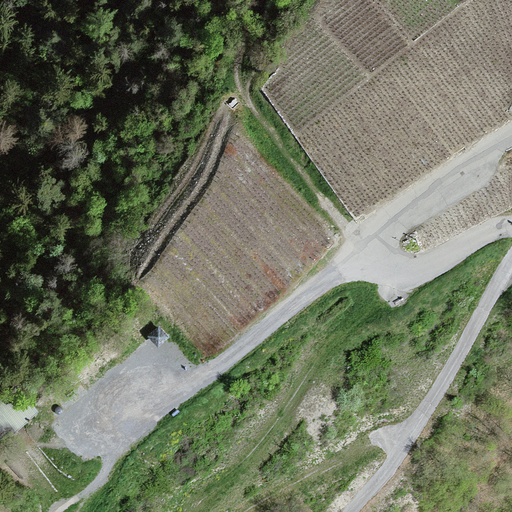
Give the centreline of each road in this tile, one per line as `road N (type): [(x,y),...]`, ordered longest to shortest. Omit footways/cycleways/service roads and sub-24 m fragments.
road 1 (unclassified): [(511,135),(360,243),(407,273),(489,231),(511,228)]
road 2 (track): [(192,511),(273,431),(332,339),(407,273)]
road 3 (track): [(407,439),(357,450),(259,511)]
